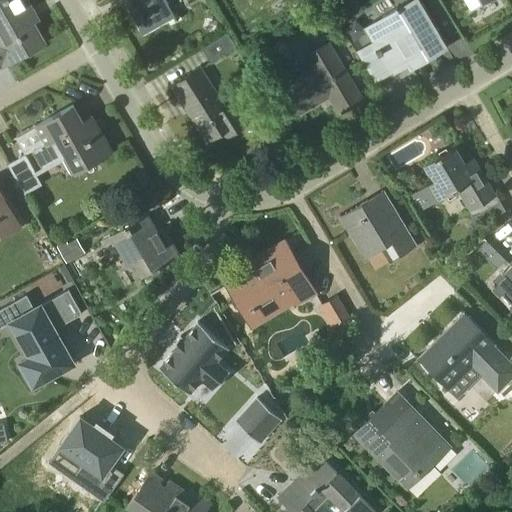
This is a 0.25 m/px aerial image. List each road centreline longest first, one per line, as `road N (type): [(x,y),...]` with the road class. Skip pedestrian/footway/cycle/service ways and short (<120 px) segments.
road 1 (residential): [(232,479),(112,381),(205,257),(221,197)]
road 2 (residential): [(221,197),(290,189),(511,57)]
road 3 (residential): [(66,0),(158,157),(189,187),(221,197)]
